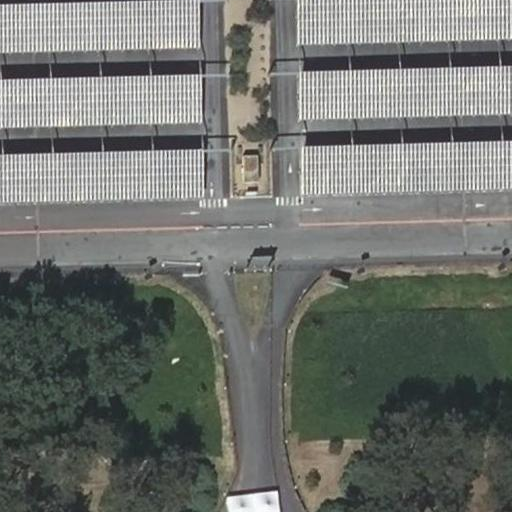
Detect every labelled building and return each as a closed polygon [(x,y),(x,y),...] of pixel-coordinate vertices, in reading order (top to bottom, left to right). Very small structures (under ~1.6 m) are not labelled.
[(196,0),(151,0),(0,4),(0,52),(198,47),(196,0)] [(511,0),(298,0),(299,45),(511,39),(511,0)] [(511,66),(298,72),(299,120),(511,114),(511,66)] [(197,74),(0,79),(0,127),(198,122),(197,74)] [(511,141),(301,148),(303,196),(511,190),(511,141)] [(200,149),(0,154),(0,203),(201,198),(200,149)] [(259,155),(244,155),(244,184),(259,184),(259,155)]
